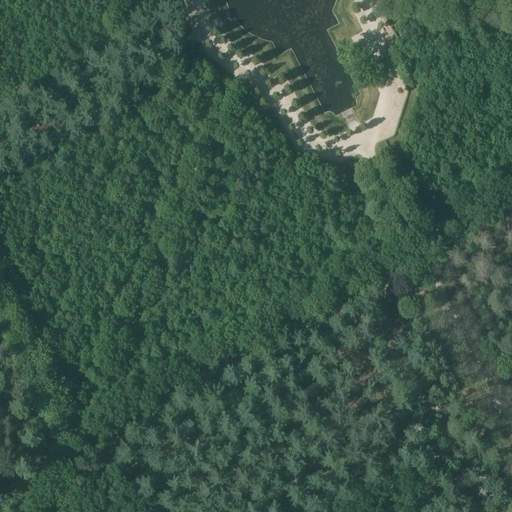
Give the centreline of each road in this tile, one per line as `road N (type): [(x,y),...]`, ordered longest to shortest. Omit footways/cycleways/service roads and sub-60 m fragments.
road 1 (track): [(511,177),(78,428),(0,283)]
road 2 (track): [(44,511),(241,61)]
road 3 (track): [(369,0),(387,96),(377,128),(363,138),(511,410)]
road 4 (track): [(0,146),(206,30)]
road 5 (track): [(241,61),(304,132),(346,147),(363,138)]
